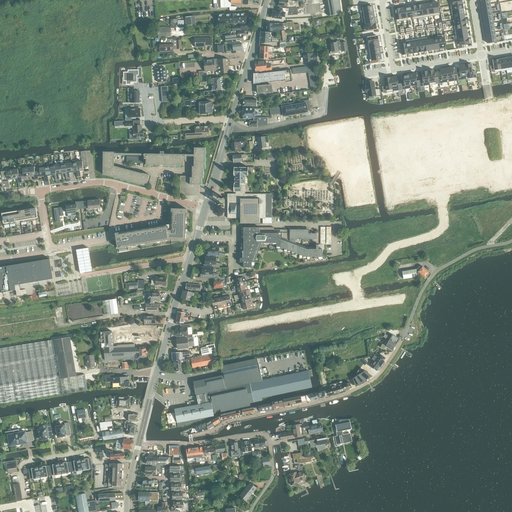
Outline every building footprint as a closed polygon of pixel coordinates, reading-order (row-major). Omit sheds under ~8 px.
[(339,0),(325,0),(326,2),(328,16),(341,14),(339,0)] [(361,5),(352,6),(353,10),(360,8),(361,14),(364,13),(373,12),(372,6),(369,7),(367,7),(365,7),(363,8),(361,8),(361,5)] [(278,12),(273,11),(272,18),(281,19),(281,16),(284,17),(285,13),(282,12),(282,10),(278,9),(278,12)] [(231,15),(219,16),(219,24),(246,23),(245,14),(231,14),(231,15)] [(283,23),(266,24),(267,32),(283,31),(283,26),(287,26),(287,27),(294,27),(294,31),(300,30),(300,24),(294,25),(294,22),(286,22),(286,23),(283,23)] [(170,24),(171,27),(171,36),(184,36),(183,26),(183,25),(176,25),(176,23),(170,24)] [(158,37),(171,36),(171,27),(157,27),(158,37)] [(225,37),(224,37),(225,41),(226,41),(226,43),(236,41),(236,33),(235,31),(231,32),(231,33),(232,35),(230,36),(225,36),(225,37)] [(237,33),(236,33),(236,41),(244,40),(243,36),(244,35),(244,31),(237,32),(237,33)] [(260,44),(270,43),(270,42),(279,42),(279,37),(274,36),(274,35),(270,35),(270,33),(261,32),(260,38),(259,38),(259,43),(260,43),(260,44)] [(212,38),(195,38),(195,47),(205,47),(205,45),(212,45),(212,38)] [(168,39),(166,42),(166,43),(159,43),(160,51),(160,52),(173,51),(173,49),(173,43),(177,43),(177,49),(181,49),(181,48),(181,40),(176,40),(174,40),(173,40),(173,39),(168,39)] [(468,39),(457,41),(458,48),(464,47),(463,45),(469,44),(468,39)] [(337,42),(330,43),(332,51),(330,52),(331,54),(338,53),(338,51),(342,50),(342,52),(347,51),(346,42),(340,43),(339,41),(337,41),(337,42)] [(230,51),(242,49),(241,43),(230,44),(230,51)] [(312,53),(303,54),(304,62),(313,61),(313,60),(317,60),(316,54),(312,54),(312,53)] [(228,58),(205,61),(203,61),(204,71),(219,70),(219,74),(229,73),(228,58)] [(255,68),(256,73),(272,71),(271,64),(266,64),(266,61),(255,62),(255,64),(255,68)] [(471,64),(465,65),(467,79),(476,77),(475,71),(472,72),(471,64)] [(460,74),(457,74),(458,80),(467,79),(465,65),(459,66),(460,74)] [(452,67),(446,68),(448,82),(458,80),(457,74),(454,75),(452,67)] [(128,72),(123,72),(124,81),(126,81),(126,84),(131,84),(131,82),(137,82),(137,78),(137,75),(139,75),(139,70),(141,70),(141,68),(138,68),(138,70),(128,70),(128,72)] [(165,68),(157,68),(158,82),(166,81),(165,68)] [(441,77),(438,77),(439,84),(448,82),(446,68),(440,69),(441,77)] [(253,74),(253,84),(285,80),(288,80),(288,82),(292,81),(291,69),(288,70),(284,70),(253,74)] [(434,70),(428,71),(430,85),(439,84),(438,77),(435,78),(434,70)] [(423,80),(420,80),(421,87),(430,85),(428,71),(421,72),(423,80)] [(415,73),(409,74),(411,86),(417,85),(417,87),(421,87),(420,80),(416,81),(415,73)] [(404,83),(401,84),(402,90),(411,88),(411,86),(409,74),(403,75),(404,83)] [(212,90),(204,91),(204,96),(216,95),(215,90),(224,89),(223,77),(211,78),(212,90)] [(385,86),(382,87),(383,93),(393,91),(390,77),(384,78),(385,86)] [(390,77),(393,91),(402,90),(401,84),(398,84),(396,77),(390,78),(390,77)] [(374,81),(366,83),(367,87),(366,87),(367,92),(368,92),(368,96),(376,95),(376,96),(381,95),(379,88),(375,89),(374,81)] [(271,93),(271,85),(263,86),(256,86),(257,94),(264,93),(271,93)] [(135,88),(128,88),(128,91),(131,91),(131,102),(139,102),(139,91),(135,91),(135,88)] [(211,102),(200,102),(200,99),(190,100),(184,100),(185,106),(189,105),(191,105),(191,106),(197,105),(197,107),(197,110),(200,109),(200,114),(212,114),(211,102)] [(309,100),(299,101),(300,104),(301,113),(301,114),(306,113),(306,112),(308,112),(307,109),(310,109),(309,100)] [(282,107),(279,108),(280,114),(283,114),(284,116),(285,116),(286,116),(290,116),(290,115),(288,106),(288,103),(282,104),(282,107)] [(128,109),(125,109),(126,120),(132,120),(132,117),(140,117),(140,108),(128,109)] [(253,120),(250,120),(250,127),(260,127),(268,125),(267,117),(253,118),(253,109),(242,109),(243,118),(253,118),(253,120)] [(135,130),(130,131),(130,140),(140,139),(140,137),(144,137),(143,130),(141,130),(141,125),(135,126),(135,130)] [(207,133),(208,132),(208,126),(195,127),(195,133),(185,133),(185,137),(196,137),(196,136),(207,136),(207,133)] [(269,143),(268,137),(268,136),(257,138),(259,148),(266,147),(266,143),(269,143)] [(233,142),(231,143),(232,151),(241,151),(241,146),(246,145),(245,138),(232,140),(233,142)] [(206,148),(195,147),(194,154),(186,154),(164,154),(164,151),(160,151),(160,154),(142,153),(142,154),(115,153),(115,152),(104,152),(103,174),(146,186),(150,175),(147,174),(115,166),(115,155),(142,155),(142,156),(127,156),(127,163),(146,163),(146,164),(183,165),(183,158),(186,158),(186,156),(194,157),(194,168),(192,168),(192,177),(190,177),(190,176),(180,176),(180,194),(190,195),(200,196),(200,185),(202,185),(202,178),(204,178),(204,169),(206,169),(206,148)] [(52,162),(49,162),(50,164),(51,176),(55,175),(55,181),(58,180),(55,165),(53,166),(52,162)] [(34,167),(28,167),(29,177),(34,176),(35,181),(39,180),(38,178),(36,164),(35,164),(35,167),(34,168),(34,167)] [(38,164),(36,164),(38,178),(44,177),(45,182),(47,182),(44,167),(39,168),(39,167),(38,167),(38,164)] [(22,169),(20,170),(22,188),(23,188),(22,182),(25,182),(24,178),(29,177),(28,167),(22,168),(22,169)] [(233,193),(228,193),(228,197),(227,215),(227,217),(227,218),(227,219),(239,219),(240,219),(241,219),(240,223),(260,223),(260,218),(263,218),(263,223),(267,223),(272,223),(272,217),(272,216),(272,212),(272,210),(272,194),(267,194),(266,194),(265,194),(245,194),(245,191),(245,186),(245,176),(246,176),(248,176),(249,173),(251,173),(251,168),(248,168),(248,167),(234,167),(234,175),(235,175),(235,184),(234,184),(234,186),(234,191),(236,191),(236,193),(233,193)] [(19,188),(22,188),(20,170),(18,170),(17,169),(12,170),(13,180),(17,179),(18,183),(19,188)] [(8,180),(13,180),(12,170),(6,171),(3,172),(5,187),(9,187),(8,180)] [(84,201),(81,201),(81,202),(81,207),(81,208),(85,208),(86,208),(87,211),(88,211),(98,211),(98,206),(100,206),(100,205),(99,200),(99,199),(88,200),(87,200),(87,201),(85,201),(84,201)] [(66,207),(63,208),(64,213),(66,213),(72,212),(72,215),(75,214),(74,212),(77,211),(77,209),(81,208),(81,207),(81,202),(81,201),(76,201),(75,201),(76,204),(66,205),(66,207)] [(62,207),(54,209),(56,222),(60,221),(59,216),(63,215),(62,207)] [(185,240),(186,233),(186,209),(171,208),(171,228),(168,229),(168,226),(160,227),(142,230),(122,233),(121,232),(115,233),(117,248),(169,239),(185,240)] [(303,255),(303,256),(314,256),(314,258),(318,258),(319,257),(322,257),(322,249),(319,249),(319,244),(316,244),(316,249),(307,249),(296,244),(296,239),(317,239),(317,233),(310,233),(308,229),(275,229),(275,227),(256,227),(252,227),(244,227),(244,258),(240,257),(240,262),(243,262),(243,267),(252,267),(252,262),(253,262),(253,258),(254,258),(254,255),(255,255),(256,251),(257,251),(257,247),(259,247),(259,243),(276,243),(276,247),(280,247),(280,248),(284,248),(284,250),(288,250),(288,251),(292,251),(292,252),(295,252),(295,254),(299,254),(299,255),(303,255)] [(210,255),(210,257),(216,257),(225,257),(225,254),(219,252),(219,247),(208,247),(208,255),(210,254),(210,255)] [(88,248),(77,250),(80,273),(92,271),(88,248)] [(216,262),(216,257),(210,257),(205,257),(205,264),(207,264),(207,267),(213,267),(222,267),(222,263),(216,262)] [(50,258),(0,266),(0,292),(16,290),(15,285),(53,278),(50,258)] [(418,271),(425,276),(429,271),(423,265),(418,271)] [(219,274),(213,273),(213,267),(207,267),(203,267),(202,267),(202,271),(202,275),(204,275),(204,278),(219,277),(219,274)] [(403,270),(404,278),(417,276),(416,268),(403,270)] [(245,281),(244,277),(247,276),(248,276),(248,273),(236,275),(237,279),(232,280),(233,282),(236,281),(236,283),(236,284),(245,282),(245,281)] [(152,284),(166,285),(166,277),(157,276),(157,279),(152,278),(152,284)] [(225,280),(214,281),(214,288),(223,288),(223,291),(227,291),(226,286),(225,280)] [(250,294),(249,289),(247,290),(239,292),(240,294),(234,296),(234,297),(234,298),(250,294)] [(181,298),(182,298),(190,300),(192,301),(194,292),(192,292),(185,290),(183,290),(181,298)] [(145,303),(146,303),(154,303),(154,302),(154,300),(159,300),(160,293),(148,293),(148,294),(148,299),(145,299),(145,301),(145,303)] [(252,302),(251,298),(241,301),(242,303),(236,304),(236,306),(236,307),(240,306),(252,303),(252,302)] [(109,300),(102,301),(104,314),(111,313),(111,314),(115,314),(118,313),(116,299),(112,299),(109,300)] [(158,311),(159,303),(154,303),(146,303),(146,311),(158,311)] [(177,321),(176,324),(181,325),(181,324),(181,322),(183,322),(187,323),(188,316),(185,315),(185,313),(178,312),(176,321),(177,321)] [(176,336),(180,336),(180,339),(192,338),(192,334),(192,331),(191,327),(190,327),(190,323),(181,324),(181,325),(181,328),(176,328),(176,332),(175,333),(176,335),(176,336)] [(101,337),(100,337),(101,344),(103,343),(103,350),(104,350),(105,360),(105,361),(106,366),(122,365),(121,360),(128,360),(136,359),(135,355),(135,347),(134,343),(117,345),(113,346),(112,331),(101,332),(101,337)] [(393,349),(399,338),(393,334),(386,345),(393,349)] [(0,403),(87,389),(86,383),(84,374),(77,375),(70,337),(52,340),(44,341),(0,348),(0,403)] [(194,346),(193,337),(192,338),(180,339),(177,339),(177,348),(188,347),(188,346),(194,346)] [(146,347),(135,347),(135,355),(138,355),(139,357),(146,357),(146,350),(146,349),(146,347)] [(211,347),(201,349),(202,355),(212,354),(211,347)] [(189,351),(180,352),(171,353),(172,361),(181,360),(181,358),(181,357),(190,356),(189,351)] [(191,358),(192,364),(193,367),(214,363),(213,359),(212,356),(211,356),(211,354),(191,358)] [(380,354),(374,363),(372,363),(371,365),(371,366),(371,367),(376,371),(380,366),(380,367),(385,361),(383,360),(385,358),(380,354)] [(95,366),(94,355),(86,356),(87,367),(95,366)] [(312,387),(308,370),(262,380),(259,362),(221,370),(222,375),(193,381),(197,400),(198,404),(175,409),(176,416),(178,425),(178,427),(207,417),(214,416),(213,410),(220,409),(250,402),(261,400),(262,399),(262,397),(312,387)] [(362,372),(353,378),(354,383),(354,385),(355,385),(358,384),(358,385),(366,380),(365,380),(364,379),(368,377),(362,372)] [(105,375),(105,382),(113,381),(113,383),(121,383),(121,387),(129,386),(129,381),(128,381),(128,377),(112,377),(110,377),(110,374),(105,375)] [(338,386),(337,386),(339,393),(340,393),(346,391),(345,391),(349,390),(349,389),(352,388),(350,382),(347,383),(346,383),(342,385),(341,384),(338,385),(338,386)] [(327,390),(324,391),(326,396),(329,395),(329,396),(333,395),(338,394),(338,393),(339,393),(337,386),(336,387),(335,386),(332,387),(332,388),(327,389),(327,390)] [(310,394),(306,395),(307,401),(311,400),(311,401),(326,396),(326,397),(326,396),(324,391),(324,390),(322,390),(315,392),(309,394),(310,394)] [(306,395),(284,400),(285,406),(288,405),(292,405),(292,404),(302,402),(307,401),(306,395)] [(115,401),(111,401),(111,406),(115,405),(115,406),(116,407),(129,407),(130,397),(117,397),(114,396),(115,401)] [(284,400),(272,403),(273,409),(285,406),(284,400)] [(272,403),(253,407),(254,412),(273,409),(272,403)] [(253,407),(238,410),(240,415),(254,412),(253,407)] [(85,409),(77,411),(78,419),(86,417),(85,413),(85,409)] [(221,415),(218,417),(220,421),(222,420),(222,419),(240,415),(238,410),(221,414),(221,415)] [(169,423),(176,421),(174,411),(167,413),(169,423)] [(125,418),(119,418),(119,421),(126,421),(128,421),(129,421),(132,421),(137,421),(137,418),(138,418),(138,414),(129,413),(129,417),(125,417),(125,418)] [(308,425),(307,423),(304,423),(304,419),(301,420),(302,424),(302,423),(303,430),(308,429),(309,434),(322,431),(320,423),(308,425)] [(206,423),(196,427),(198,433),(208,429),(214,425),(212,420),(207,423),(206,423)] [(338,435),(334,435),(336,444),(340,443),(340,441),(350,439),(348,432),(343,433),(342,430),(350,428),(349,427),(348,422),(347,420),(340,420),(340,423),(337,423),(338,424),(336,425),(337,429),(336,429),(338,435)] [(126,421),(125,427),(126,427),(126,430),(127,431),(126,434),(134,435),(136,425),(131,424),(132,421),(129,421),(128,421),(126,421)] [(58,437),(60,437),(61,437),(62,437),(63,437),(64,436),(65,436),(65,435),(67,435),(67,436),(67,435),(70,435),(68,422),(65,423),(65,425),(63,425),(56,426),(58,437)] [(41,440),(42,440),(43,440),(44,440),(46,440),(46,439),(48,439),(48,438),(49,438),(49,439),(50,439),(49,433),(52,432),(51,426),(50,424),(47,424),(47,426),(47,428),(46,428),(39,429),(41,440)] [(295,437),(301,436),(303,436),(301,424),(293,425),(295,437)] [(118,429),(112,430),(114,438),(123,436),(122,429),(121,429),(118,429)] [(33,441),(33,436),(32,431),(25,432),(19,433),(18,430),(13,431),(14,434),(8,435),(9,441),(10,446),(16,444),(16,443),(20,442),(21,444),(27,442),(33,441)] [(103,440),(114,438),(112,430),(102,432),(103,440)] [(293,437),(293,436),(292,431),(280,434),(281,440),(293,437)] [(304,438),(297,439),(299,445),(310,443),(311,447),(316,446),(318,450),(325,447),(325,443),(328,443),(327,437),(304,441),(304,438)] [(122,449),(122,447),(131,449),(132,440),(124,438),(123,442),(120,441),(119,448),(122,449)] [(264,439),(255,440),(256,447),(265,446),(264,439)] [(239,449),(239,450),(240,456),(243,456),(243,452),(251,451),(250,446),(250,441),(241,442),(242,448),(239,449)] [(223,450),(225,450),(224,443),(216,444),(217,452),(224,451),(223,450)] [(237,443),(231,443),(232,451),(231,451),(232,457),(240,456),(239,450),(238,450),(237,443)] [(211,452),(214,452),(214,445),(205,446),(205,453),(209,453),(209,454),(211,453),(211,452)] [(173,455),(173,457),(179,457),(179,446),(169,446),(169,455),(173,455)] [(199,447),(195,448),(196,458),(197,461),(204,460),(202,447),(201,446),(199,446),(199,447)] [(187,449),(188,461),(189,462),(197,461),(196,458),(195,448),(190,448),(189,448),(188,448),(187,449)] [(110,450),(106,450),(107,455),(110,455),(111,459),(125,458),(124,456),(125,456),(125,455),(124,455),(124,453),(113,454),(113,451),(110,451),(110,450)] [(309,456),(314,455),(313,450),(304,451),(304,452),(299,453),(293,454),(294,459),(298,458),(299,462),(310,460),(309,456)] [(146,460),(145,461),(145,463),(146,464),(152,464),(152,467),(157,467),(157,464),(157,457),(154,457),(154,454),(147,454),(147,457),(146,457),(146,460)] [(263,460),(264,466),(270,466),(269,457),(260,458),(260,460),(263,460)] [(72,471),(82,470),(80,458),(76,459),(76,461),(70,462),(72,471)] [(84,459),(84,458),(80,458),(82,470),(92,468),(90,458),(84,459)] [(16,459),(2,461),(4,474),(17,472),(16,465),(17,465),(16,459)] [(51,475),(61,474),(59,462),(55,463),(55,465),(49,466),(51,475)] [(63,463),(63,462),(59,462),(61,474),(71,472),(69,462),(63,463)] [(109,483),(109,486),(109,487),(113,487),(113,484),(122,485),(123,463),(113,463),(113,464),(110,464),(109,483)] [(42,467),(41,465),(38,466),(40,477),(49,476),(48,466),(42,467)] [(30,479),(40,477),(38,466),(34,467),(34,468),(28,469),(30,479)] [(170,472),(175,472),(175,475),(179,475),(179,472),(180,472),(180,471),(180,469),(179,467),(179,466),(170,466),(170,469),(170,472)] [(195,469),(191,470),(192,474),(196,474),(211,472),(210,466),(195,468),(195,469)] [(300,481),(306,479),(303,470),(297,473),(296,472),(287,475),(291,485),(300,482),(300,481)] [(176,481),(176,484),(180,484),(180,481),(181,481),(181,480),(181,478),(180,476),(180,475),(179,475),(175,475),(171,475),(171,478),(171,481),(176,481)] [(256,487),(250,482),(240,495),(246,500),(256,487)] [(13,484),(16,501),(22,500),(19,483),(13,484)] [(172,490),(177,490),(177,493),(181,493),(181,490),(182,490),(182,489),(182,487),(181,485),(181,484),(180,484),(176,484),(172,484),(172,487),(172,490)] [(95,494),(95,501),(123,499),(123,492),(95,494)] [(139,500),(158,500),(158,492),(139,492),(139,500)] [(88,511),(96,511),(95,505),(94,501),(87,502),(85,493),(75,495),(78,511),(88,511)] [(173,493),(172,496),(172,499),(173,499),(173,502),(182,502),(182,499),(183,499),(182,498),(183,496),(182,494),(182,493),(181,493),(177,493),(173,493)] [(173,507),(172,507),(172,511),(176,511),(176,508),(178,508),(179,508),(181,508),(183,508),(183,507),(184,505),(183,503),(183,502),(182,502),(173,502),(173,505),(173,507)]
